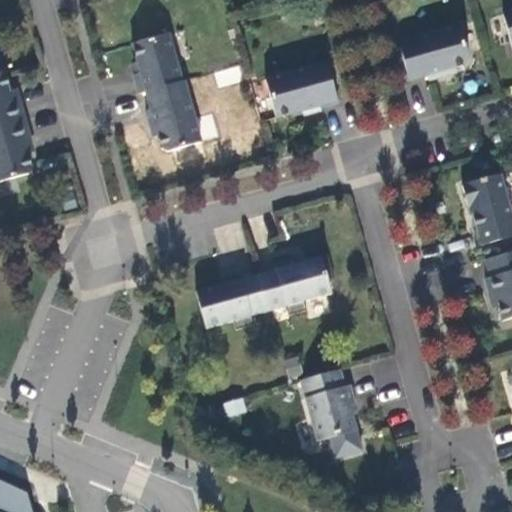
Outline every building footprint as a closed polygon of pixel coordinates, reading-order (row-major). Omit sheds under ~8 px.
[(511,51),(511,10),(502,14),(511,51)] [(398,43),(409,81),(426,76),(427,81),(444,76),(442,71),(464,65),(468,59),(458,26),(398,43)] [(132,75),(138,94),(145,92),(181,82),(168,34),(132,44),(140,73),(132,75)] [(318,106),(337,101),(326,62),(265,80),(276,118),(302,111),(303,116),(320,111),(318,106)] [(0,127),(23,121),(17,100),(11,102),(3,72),(0,73),(0,127)] [(181,82),(145,92),(150,110),(145,111),(150,128),(154,127),(160,147),(161,149),(166,152),(201,143),(183,82),(181,82)] [(198,117),(203,139),(217,136),(212,114),(198,117)] [(29,141),(23,121),(0,127),(0,181),(27,174),(30,170),(23,143),(29,141)] [(469,205),(480,246),(511,236),(511,214),(501,173),(461,185),(467,206),(469,205)] [(511,252),(484,260),(489,278),(485,279),(489,296),(494,295),(501,321),(511,318),(511,252)] [(275,269),(258,274),(268,312),(285,307),(288,316),(306,311),(303,302),(330,294),(320,256),(293,264),(292,259),(273,264),(275,269)] [(268,312),(258,274),(240,278),(239,274),(221,279),(222,284),(195,291),(205,329),(232,321),(235,330),(253,325),(251,316),(268,312)] [(344,387),(339,370),(301,381),(317,442),(329,438),(334,437),(336,443),(358,437),(349,406),(354,404),(349,386),(344,387)] [(228,418),(247,412),(242,397),(223,403),(228,418)] [(336,443),(334,437),(329,438),(335,458),(362,451),(358,437),(336,443)] [(0,511),(32,511),(27,494),(0,481),(0,511)]
